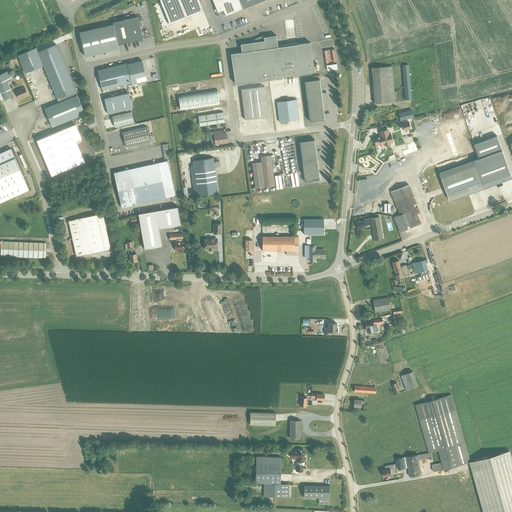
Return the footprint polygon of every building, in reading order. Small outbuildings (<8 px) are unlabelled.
[(198,0),(159,0),(169,24),(203,11),(198,0)] [(212,0),(220,18),(263,0),(212,0)] [(143,39),(138,17),(113,23),(113,24),(118,45),(143,39)] [(113,24),(79,32),(85,56),(119,48),(118,45),(113,24)] [(314,72),(310,43),(278,47),(276,35),(264,37),(264,35),(250,41),(250,43),(240,44),(242,52),(231,54),(235,84),(314,72)] [(56,44),(38,52),(43,65),(57,98),(58,103),(77,95),(75,91),(56,44)] [(36,48),(17,55),(18,56),(25,72),(43,65),(38,52),(36,48)] [(337,65),(337,54),(333,54),(333,51),(329,51),(329,55),(327,55),(327,65),(337,65)] [(97,70),(102,90),(131,83),(132,84),(147,80),(142,61),(127,64),(127,63),(97,70)] [(412,99),(408,65),(402,65),(405,100),(412,99)] [(392,66),(371,68),(372,68),(374,103),(395,102),(392,66)] [(8,71),(3,73),(0,74),(0,90),(4,100),(13,96),(7,82),(12,80),(8,71)] [(305,91),(321,89),(319,79),(304,81),(305,91)] [(15,91),(18,99),(28,95),(25,87),(15,91)] [(268,117),(265,87),(241,90),(245,120),(268,117)] [(219,104),(217,89),(178,95),(180,110),(219,104)] [(321,89),(305,91),(307,101),(322,99),(321,89)] [(129,93),(104,98),(108,114),(132,108),(129,93)] [(58,103),(44,108),(52,127),(85,114),(77,95),(58,103)] [(323,109),(322,99),(307,101),(308,111),(323,109)] [(277,102),(279,122),(299,119),(296,100),(277,102)] [(324,119),(323,109),(308,111),(309,121),(324,119)] [(400,121),(414,117),(412,110),(398,113),(400,121)] [(134,122),(131,111),(112,116),(114,127),(134,122)] [(223,112),(198,116),(200,126),(221,123),(224,122),(225,122),(223,112)] [(408,122),(400,124),(401,129),(403,128),(404,130),(410,128),(408,122)] [(75,124),(53,133),(56,141),(78,131),(75,124)] [(122,132),(126,147),(150,141),(146,127),(122,132)] [(374,140),(373,141),(374,143),(375,143),(375,145),(380,143),(380,145),(385,144),(385,146),(386,146),(387,146),(388,146),(389,146),(390,145),(389,143),(393,142),(391,133),(389,134),(387,129),(379,132),(381,137),(379,138),(379,137),(373,138),(374,140)] [(78,131),(56,141),(59,148),(81,139),(78,131)] [(227,142),(226,133),(223,134),(222,131),(213,132),(210,132),(212,144),(215,144),(227,142)] [(53,133),(37,140),(40,148),(56,141),(53,133)] [(497,136),(474,144),(480,158),(478,159),(474,160),(484,189),(511,178),(511,176),(502,150),(497,136)] [(81,139),(59,148),(62,155),(84,146),(81,139)] [(300,152),(316,150),(314,140),(299,142),(300,152)] [(56,141),(40,148),(43,155),(59,148),(56,141)] [(408,149),(402,152),(404,156),(417,151),(414,142),(407,145),(408,149)] [(162,145),(164,160),(170,159),(168,144),(162,145)] [(84,146),(62,155),(65,162),(87,153),(84,146)] [(0,202),(29,190),(11,148),(0,153),(0,202)] [(59,148),(43,155),(46,162),(62,155),(59,148)] [(317,160),(316,150),(300,152),(302,162),(317,160)] [(87,153),(65,162),(68,169),(90,160),(87,153)] [(62,155),(46,162),(49,169),(65,162),(62,155)] [(275,186),(271,160),(271,155),(260,156),(261,162),(252,163),(255,188),(275,186)] [(195,175),(192,175),(195,196),(198,196),(218,193),(213,158),(193,160),(195,175)] [(158,163),(114,172),(121,207),(166,198),(176,195),(168,160),(158,163)] [(317,160),(302,162),(303,172),(318,170),(317,160)] [(474,160),(440,173),(450,201),(473,193),(481,190),(484,189),(474,160)] [(65,162),(49,169),(51,176),(68,169),(65,162)] [(318,170),(303,172),(304,182),(320,180),(318,170)] [(391,203),(379,207),(381,215),(394,210),(391,203)] [(156,210),(138,214),(144,249),(162,246),(159,229),(181,225),(177,207),(156,210)] [(405,212),(394,217),(399,231),(411,227),(405,212)] [(102,213),(68,221),(76,256),(110,248),(102,213)] [(364,221),(356,222),(357,229),(366,227),(365,225),(371,224),(374,240),(383,239),(379,217),(367,219),(364,219),(364,221)] [(324,219),(303,219),(303,234),(323,234),(324,219)] [(175,250),(183,250),(183,242),(182,242),(181,239),(183,239),(182,233),(169,234),(169,240),(176,239),(176,242),(174,242),(175,250)] [(298,253),(298,237),(294,237),(294,236),(262,236),(262,250),(286,250),(286,255),(297,255),(298,253)] [(217,249),(217,239),(209,239),(209,240),(204,240),(204,249),(209,249),(209,251),(213,251),(213,249),(217,249)] [(0,247),(1,248),(0,256),(45,258),(46,243),(0,241),(0,247)] [(133,254),(132,247),(132,242),(127,242),(127,244),(125,244),(126,251),(128,250),(128,255),(130,255),(130,262),(137,261),(136,254),(133,254)] [(310,245),(305,245),(304,257),(309,257),(309,261),(315,261),(315,258),(323,258),(323,249),(315,249),(315,247),(310,247),(310,245)] [(429,278),(429,275),(427,269),(424,259),(412,263),(415,273),(419,272),(421,277),(417,278),(417,281),(429,278)] [(392,262),(396,279),(402,277),(402,275),(408,274),(406,265),(402,266),(402,267),(400,268),(398,260),(392,262)] [(435,294),(442,292),(439,283),(436,284),(432,285),(435,294)] [(157,302),(185,302),(185,294),(157,294),(157,302)] [(388,298),(373,300),(375,312),(390,310),(388,298)] [(232,309),(224,312),(227,319),(228,319),(234,333),(242,330),(236,316),(232,318),(231,316),(235,315),(232,309)] [(364,325),(364,328),(365,328),(365,329),(366,328),(367,333),(377,331),(376,323),(382,323),(382,321),(383,321),(383,319),(372,320),(372,321),(364,322),(364,325)] [(328,327),(324,327),(324,335),(330,335),(330,333),(336,333),(336,331),(337,331),(338,328),(336,328),(337,323),(331,323),(329,323),(328,323),(328,327)] [(404,374),(401,375),(406,390),(410,389),(404,374)] [(396,383),(391,385),(393,390),(395,394),(397,393),(397,392),(400,391),(396,383)] [(354,400),(353,407),(354,407),(354,408),(357,408),(357,407),(360,407),(360,404),(364,404),(364,400),(354,400)] [(455,409),(420,419),(429,453),(439,450),(442,463),(432,465),(433,471),(443,470),(470,462),(455,409)] [(250,412),(250,425),(275,425),(275,413),(250,412)] [(290,420),(290,439),(299,439),(300,420),(290,420)] [(290,451),(290,457),(297,457),(297,462),(297,465),(296,465),(296,471),(302,471),(302,465),(302,462),(303,462),(303,450),(298,450),(298,451),(290,451)] [(511,511),(511,462),(509,451),(470,462),(472,468),(484,511),(511,511)] [(407,462),(410,477),(421,475),(419,460),(432,458),(431,452),(403,457),(403,462),(407,462)] [(288,485),(279,484),(280,458),(255,457),(254,482),(265,482),(265,496),(288,496),(288,485)] [(403,457),(396,458),(397,463),(398,470),(405,469),(403,462),(403,457)] [(386,470),(382,470),(383,477),(387,476),(387,477),(392,477),(391,474),(397,473),(396,464),(395,464),(385,466),(386,469),(386,470)] [(304,485),(303,497),(318,498),(318,504),(329,505),(329,486),(304,485)]
